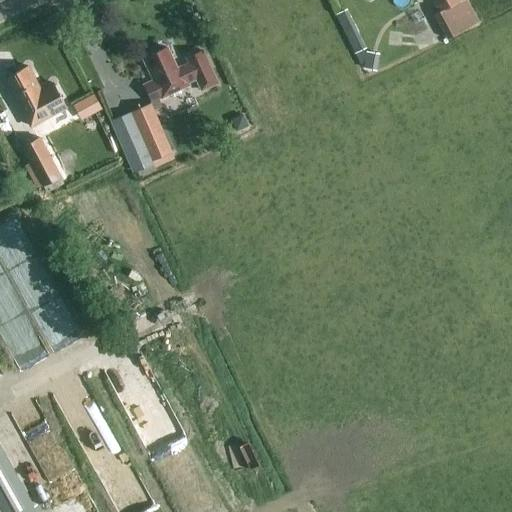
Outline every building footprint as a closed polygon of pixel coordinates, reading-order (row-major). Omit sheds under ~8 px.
[(463,0),(462,1),(461,0),(432,0),(439,12),(433,15),(445,39),(478,21),(466,0),(463,0)] [(166,47),(143,58),(141,59),(151,81),(142,85),(150,103),(151,104),(158,101),(189,87),(188,84),(194,81),(199,92),(217,84),(202,49),(183,57),(186,64),(175,66),(166,47)] [(381,53),(368,51),(364,68),(378,70),(381,53)] [(5,78),(25,114),(32,127),(68,107),(52,80),(39,88),(27,66),(5,78)] [(71,106),(80,122),(100,110),(91,94),(71,106)] [(150,103),(110,121),(133,173),(150,166),(148,162),(171,153),(153,111),(161,107),(158,101),(151,104),(150,103)] [(39,138),(23,146),(21,148),(41,186),(59,177),(39,138)] [(4,224),(0,225),(0,262),(19,252),(4,224)] [(177,337),(182,328),(166,320),(161,330),(177,337)] [(142,419),(117,426),(125,452),(149,445),(142,419)] [(0,511),(40,511),(36,503),(33,505),(0,445),(0,511)] [(44,511),(65,511),(80,503),(74,493),(44,511)]
